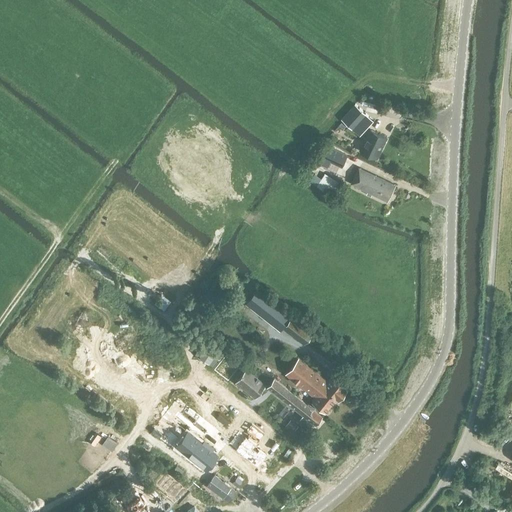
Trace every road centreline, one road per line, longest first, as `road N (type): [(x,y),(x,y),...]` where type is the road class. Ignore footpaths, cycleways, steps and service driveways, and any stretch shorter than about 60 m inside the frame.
road 1 (tertiary): [(468,0),(443,355),(406,418),(312,511)]
road 2 (unclassified): [(417,511),(457,460),(482,373),(511,31)]
road 3 (track): [(89,0),(264,133),(290,138),(309,132),(368,79),(411,83),(384,61),(396,0)]
road 4 (track): [(82,258),(158,312),(188,355),(179,391),(116,472),(40,511)]
